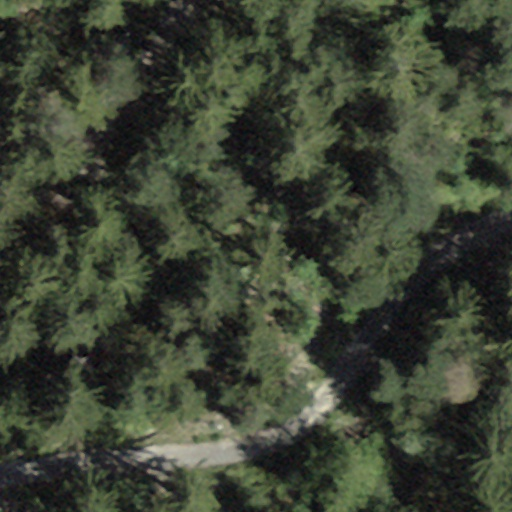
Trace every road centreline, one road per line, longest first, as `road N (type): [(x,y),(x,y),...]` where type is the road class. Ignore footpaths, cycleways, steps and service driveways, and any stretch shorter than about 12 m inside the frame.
road 1 (track): [(511,218),(461,242),(422,277),(313,411),(240,447),(0,478)]
road 2 (track): [(0,230),(170,51),(188,0)]
